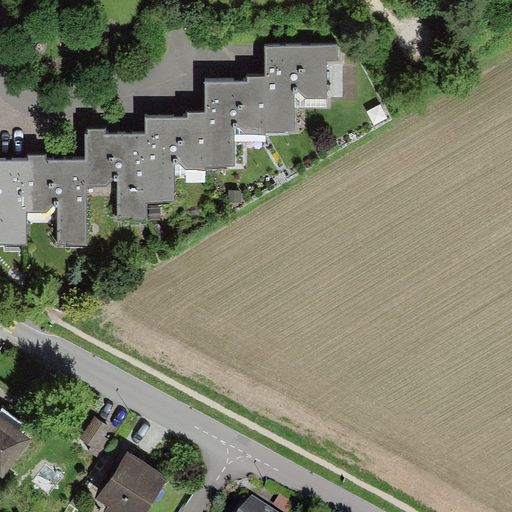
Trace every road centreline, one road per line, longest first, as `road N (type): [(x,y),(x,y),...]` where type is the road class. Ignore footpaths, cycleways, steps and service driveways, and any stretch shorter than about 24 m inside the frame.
road 1 (residential): [(234,448),(0,318)]
road 2 (residential): [(349,511),(234,448)]
